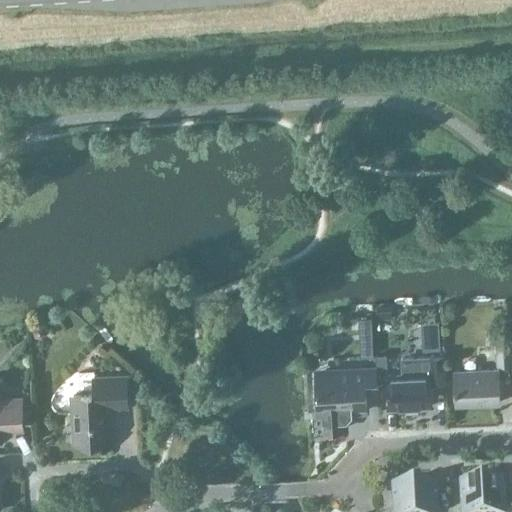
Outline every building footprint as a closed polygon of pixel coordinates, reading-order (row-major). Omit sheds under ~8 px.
[(496,338),(498,363),(511,362),(510,337),(496,338)] [(430,372),(387,374),(388,408),(432,406),(431,382),(445,382),(443,356),(429,357),(430,372)] [(366,391),(377,391),(376,369),(324,371),(324,387),(316,387),(318,412),(322,411),(323,429),(345,428),(344,421),(355,410),(367,409),(366,391)] [(454,371),(456,404),(500,402),(498,369),(454,371)] [(74,395),(75,424),(71,424),(69,424),(67,425),(66,426),(65,427),(65,428),(64,430),(64,432),(64,434),(65,436),(65,437),(66,438),(68,439),(69,439),(71,439),(76,439),(76,442),(84,442),(85,445),(99,444),(99,441),(107,440),(106,406),(126,405),(126,406),(128,406),(127,375),(94,377),(95,394),(74,395)] [(0,428),(23,427),(22,400),(0,400),(0,428)] [(482,483),(483,511),(511,511),(511,495),(505,496),(505,479),(488,479),(488,483),(482,483)] [(483,511),(482,483),(477,484),(477,480),(460,481),(462,511),(460,511),(483,511)] [(438,511),(437,482),(420,483),(420,486),(415,487),(415,511),(438,511)] [(415,511),(415,487),(409,487),(409,483),(392,484),(393,511),(415,511)]
